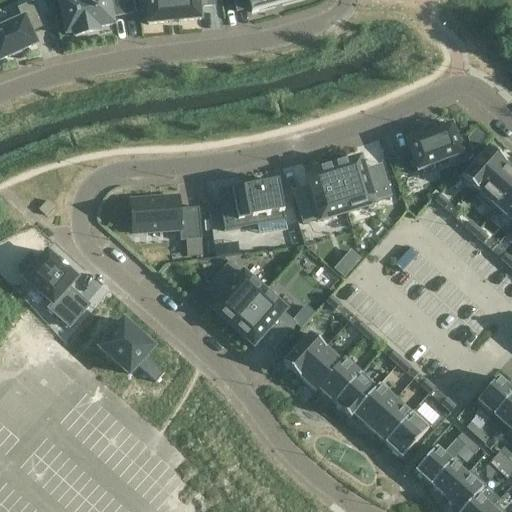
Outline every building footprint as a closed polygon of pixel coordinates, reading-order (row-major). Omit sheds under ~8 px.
[(134,13),(131,0),(60,0),(59,0),(66,35),(80,32),(81,37),(98,33),(97,28),(112,25),(110,18),(134,13)] [(145,0),(148,26),(200,21),(199,8),(215,6),(214,0),(145,0)] [(232,0),(236,13),(250,10),(251,13),(275,7),(274,4),(290,0),(232,0)] [(0,28),(0,61),(36,45),(30,32),(45,25),(34,2),(18,9),(22,18),(0,28)] [(451,124),(405,142),(417,172),(463,155),(451,124)] [(505,165),(487,148),(460,178),(478,194),(505,165)] [(359,159),(332,167),(346,213),(373,205),(372,203),(391,198),(382,169),(364,175),(359,159)] [(511,192),(511,170),(505,165),(478,194),(496,210),(511,192)] [(310,191),(293,196),(302,225),(319,220),(319,221),(346,213),(332,167),(306,175),(310,191)] [(236,223),(283,214),(277,182),(230,191),(233,204),(219,207),(224,235),(238,232),(236,223)] [(511,192),(496,210),(511,224),(511,192)] [(449,204),(440,196),(434,203),(443,211),(449,204)] [(178,198),(130,201),(132,234),(179,231),(180,242),(201,240),(199,208),(179,210),(178,198)] [(478,231),(469,223),(464,229),(472,237),(478,231)] [(487,238),(478,231),(472,237),(481,245),(487,238)] [(345,276),(363,258),(352,248),(335,266),(345,276)] [(47,253),(39,262),(30,254),(16,269),(25,277),(23,280),(51,305),(47,310),(69,329),(89,306),(69,288),(76,279),(65,269),(66,269),(58,262),(58,263),(47,253)] [(511,264),(511,260),(505,255),(499,261),(508,269),(511,264)] [(229,262),(210,283),(224,295),(211,310),(232,328),(264,292),(243,274),(242,274),(229,262)] [(264,292),(232,328),(253,346),(267,331),(280,343),(296,325),(283,313),(285,310),(264,292)] [(340,306),(331,298),(325,304),(334,312),(340,306)] [(128,375),(136,366),(155,383),(163,375),(144,358),(153,349),(123,322),(99,349),(128,375)] [(369,332),(361,325),(355,331),(364,339),(369,332)] [(378,340),(369,332),(364,339),(372,347),(378,340)] [(298,379),(325,349),(307,333),(280,363),(298,379)] [(317,390),(341,364),(325,349),(298,379),(314,393),(317,390)] [(402,361),(393,353),(387,360),(396,368),(402,361)] [(333,405),(360,375),(344,361),(341,364),(317,390),(333,405)] [(410,369),(402,361),(396,368),(405,376),(410,369)] [(352,416),(376,390),(360,375),(333,405),(349,419),(352,416)] [(511,394),(511,390),(498,378),(477,402),(493,416),(511,394)] [(434,390),(425,382),(419,389),(428,396),(434,390)] [(368,431),(395,401),(379,387),(376,390),(352,416),(368,431)] [(511,425),(511,394),(493,416),(508,430),(511,425)] [(384,445),(411,415),(395,401),(368,431),(384,445)] [(455,409),(446,401),(440,407),(449,415),(455,409)] [(402,461),(429,431),(411,415),(384,445),(402,461)] [(479,431),(470,423),(465,430),(474,437),(479,431)] [(0,501),(31,467),(0,439),(0,432),(2,430),(0,428),(0,501)] [(488,439),(479,431),(474,437),(482,445),(488,439)] [(469,442),(460,434),(455,441),(463,448),(469,442)] [(478,450),(470,442),(464,449),(473,457),(478,450)] [(430,486),(452,462),(435,448),(414,472),(430,486)] [(507,461),(498,453),(493,459),(501,467),(507,461)] [(501,467),(493,459),(487,466),(496,474),(501,467)] [(511,472),(511,465),(507,461),(501,467),(510,475),(511,472)] [(445,500),(467,476),(452,462),(430,486),(445,500)] [(510,475),(501,467),(496,474),(504,481),(510,475)] [(467,476),(445,500),(458,511),(461,511),(477,495),(482,489),(467,476)] [(489,511),(492,509),(477,495),(461,511),(489,511)]
